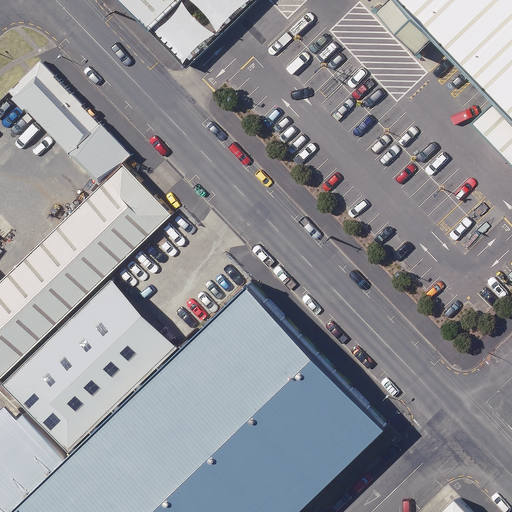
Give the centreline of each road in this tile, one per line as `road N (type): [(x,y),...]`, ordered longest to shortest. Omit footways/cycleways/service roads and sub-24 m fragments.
road 1 (residential): [(58,0),(463,422)]
road 2 (unclassified): [(373,511),(463,422)]
